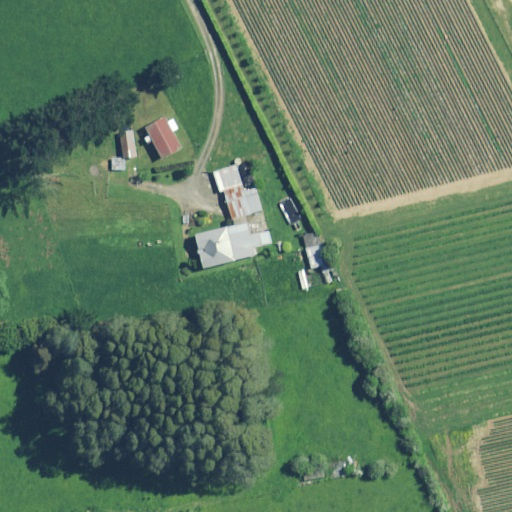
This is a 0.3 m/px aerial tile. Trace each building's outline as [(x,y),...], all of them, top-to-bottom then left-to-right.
[(179,129),(174,119),(168,123),(165,118),(146,128),(150,136),(145,138),(148,144),(152,142),(162,160),(182,149),(173,132),(179,129)] [(137,157),(133,132),(120,133),(124,159),(137,157)] [(124,170),(125,159),(112,159),(112,170),(124,170)] [(242,184),(238,186),(235,177),(241,176),(238,166),(213,173),(218,192),(224,190),(233,220),(262,211),(255,187),(244,191),(242,184)] [(251,236),(247,223),(196,236),(204,269),(256,256),(254,248),(262,246),(259,234),(251,236)] [(333,271),(325,244),(321,245),(318,234),(303,238),(312,269),(321,266),(323,273),(333,271)]
